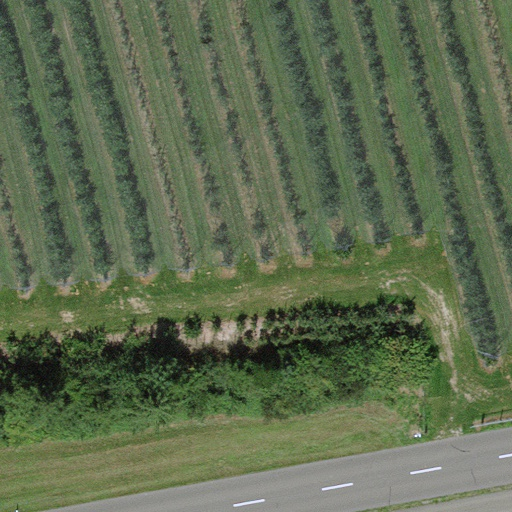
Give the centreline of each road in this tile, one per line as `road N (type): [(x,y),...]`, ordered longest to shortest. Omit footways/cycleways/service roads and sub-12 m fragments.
road 1 (track): [(0,327),(429,274),(462,395),(451,470)]
road 2 (tertiary): [(221,511),(511,458)]
